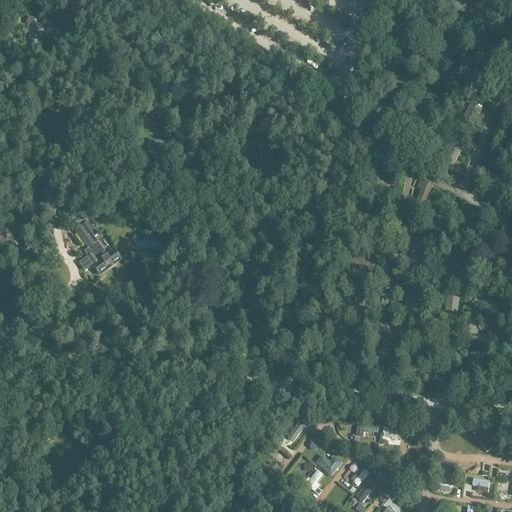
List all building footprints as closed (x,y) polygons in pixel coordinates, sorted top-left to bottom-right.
[(449,0),(447,8),(466,14),(469,2),(461,0),(449,0)] [(35,19),(28,17),(25,25),(32,27),(35,19)] [(46,29),(33,25),(29,38),(42,42),(46,29)] [(394,41),(403,43),(403,40),(415,42),(417,33),(397,29),(394,41)] [(448,63),(460,50),(450,42),(439,55),(448,63)] [(490,64),(501,64),(501,47),(490,47),(490,64)] [(406,77),(388,69),(383,79),(400,88),(406,77)] [(429,94),(420,110),(430,116),(439,99),(429,94)] [(474,125),(482,110),(472,104),(464,120),(474,125)] [(397,121),(379,112),(374,121),(381,124),(382,121),(394,127),(397,121)] [(46,126),(49,137),(63,134),(60,122),(46,126)] [(168,144),(147,141),(145,156),(159,158),(160,155),(166,156),(168,144)] [(453,168),(460,152),(450,147),(442,162),(453,168)] [(259,169),(272,168),(271,153),(257,154),(259,169)] [(508,175),(498,168),(488,183),(498,189),(508,175)] [(365,181),(381,192),(388,182),(372,171),(365,181)] [(421,181),(418,189),(421,190),(415,203),(424,206),(432,186),(421,181)] [(50,194),(45,216),(54,219),(56,208),(60,209),(63,197),(50,194)] [(483,213),(471,206),(467,213),(470,215),(463,227),(472,232),(483,213)] [(6,211),(1,209),(0,211),(0,231),(2,232),(0,236),(0,243),(4,245),(10,227),(2,224),(3,220),(6,211)] [(358,222),(372,232),(378,222),(363,213),(358,222)] [(113,251),(103,259),(100,256),(105,253),(98,242),(97,243),(93,238),(97,235),(88,221),(75,231),(88,248),(83,252),(87,257),(78,263),(85,272),(92,267),(99,275),(120,259),(113,251)] [(272,228),(263,233),(271,249),(280,243),(272,228)] [(413,239),(411,259),(423,261),(426,241),(413,239)] [(359,271),(361,266),(373,270),(376,262),(356,255),(351,268),(359,271)] [(452,267),(469,270),(472,259),(455,255),(452,267)] [(244,311),(258,306),(251,289),(238,295),(244,311)] [(419,295),(407,294),(405,311),(417,312),(419,295)] [(361,309),(362,297),(344,296),(343,307),(361,309)] [(457,316),(459,299),(446,298),(445,315),(457,316)] [(500,304),(489,303),(487,320),(499,321),(500,304)] [(342,356),(350,341),(340,336),(332,351),(342,356)] [(387,361),(395,346),(385,341),(377,356),(387,361)] [(431,366),(439,351),(429,346),(421,361),(431,366)] [(476,371),(484,356),(474,351),(466,366),(476,371)] [(299,422),(286,439),(293,444),(305,427),(299,422)] [(358,425),(356,437),(362,437),(363,433),(377,434),(377,428),(363,427),(364,426),(358,425)] [(397,428),(384,427),(383,438),(396,439),(397,428)] [(314,444),(309,449),(314,453),(318,447),(314,444)] [(322,457),(315,465),(331,478),(342,465),(335,459),(330,464),(322,457)] [(279,469),(271,463),(259,480),(267,486),(279,469)] [(358,488),(369,475),(360,468),(355,474),(354,479),(351,482),(358,488)] [(322,475),(318,472),(305,488),(314,494),(315,493),(317,490),(319,487),(315,484),(322,475)] [(301,481),(295,477),(292,482),(297,486),(301,481)] [(489,483),(474,480),(472,487),(478,488),(477,493),(487,494),(489,483)] [(437,491),(449,493),(450,485),(439,483),(437,491)] [(369,484),(356,499),(362,505),(375,489),(369,484)]
